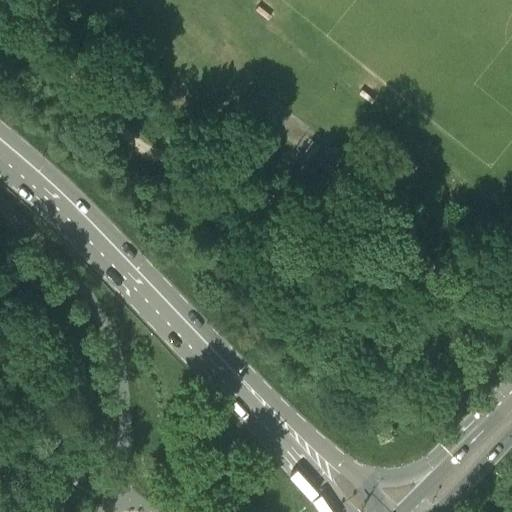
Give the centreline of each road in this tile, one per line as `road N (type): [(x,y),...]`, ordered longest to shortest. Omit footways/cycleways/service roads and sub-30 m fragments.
road 1 (primary): [(311,453),(0,144)]
road 2 (primary): [(458,458),(399,476),(341,469)]
